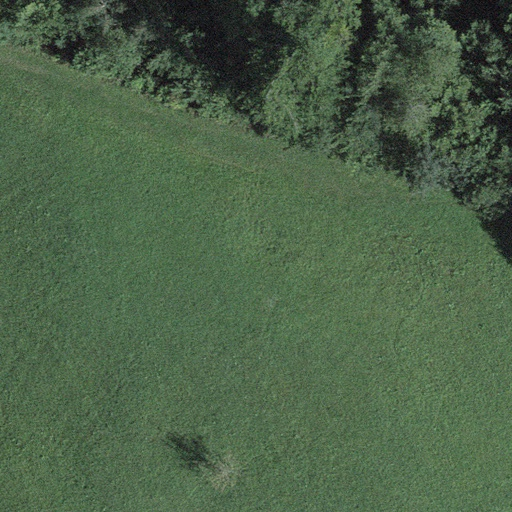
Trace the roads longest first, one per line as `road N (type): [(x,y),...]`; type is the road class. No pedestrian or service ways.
road 1 (track): [(0,72),(419,182),(478,223),(511,260)]
road 2 (trunk): [(511,387),(0,453)]
